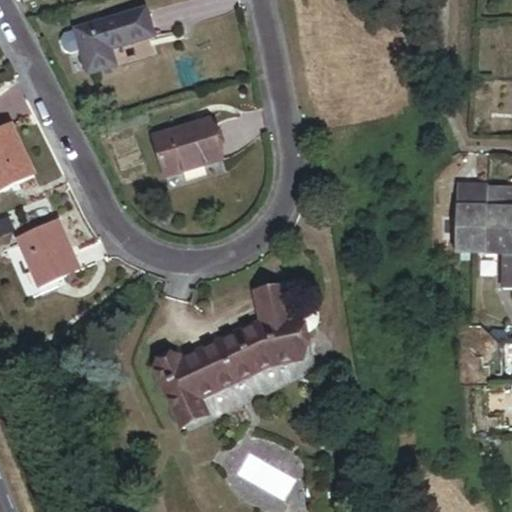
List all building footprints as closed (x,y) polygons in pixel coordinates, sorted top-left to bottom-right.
[(145,13),(76,32),(67,34),(65,41),(67,51),(74,55),(82,52),(88,76),(115,69),(110,51),(153,39),(145,13)] [(147,117),(102,131),(105,139),(149,125),(147,117)] [(209,123),(153,139),(164,177),(220,161),(209,123)] [(9,127),(0,130),(0,193),(32,179),(9,127)] [(482,195),(450,194),(448,257),(480,258),(480,239),(482,195)] [(507,196),(482,195),(480,239),(511,240),(511,215),(506,215),(507,196)] [(56,222),(17,239),(38,289),(77,273),(56,222)] [(511,240),(480,239),(480,258),(498,259),(497,292),(511,292),(511,240)] [(177,357),(151,368),(175,421),(201,409),(197,399),(265,368),(299,363),(294,320),(286,321),(281,292),(254,296),(259,327),(252,328),(179,361),(177,357)] [(201,409),(175,421),(179,430),(205,418),(201,409)]
